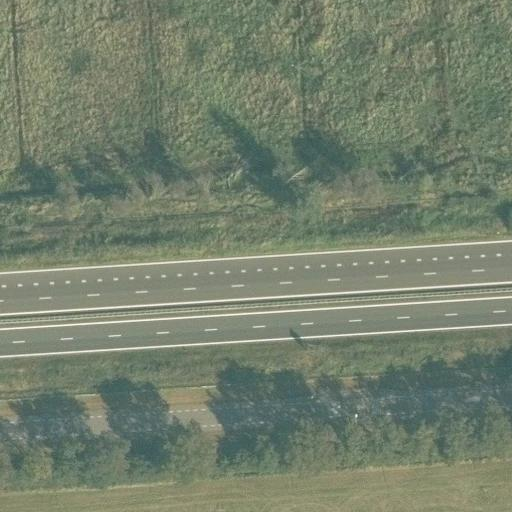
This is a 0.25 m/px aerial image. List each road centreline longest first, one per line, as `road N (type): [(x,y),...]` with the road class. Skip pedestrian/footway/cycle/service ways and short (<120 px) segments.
road 1 (tertiary): [(0,434),(511,400)]
road 2 (trunk): [(511,269),(0,302)]
road 3 (trunk): [(0,344),(511,312)]
